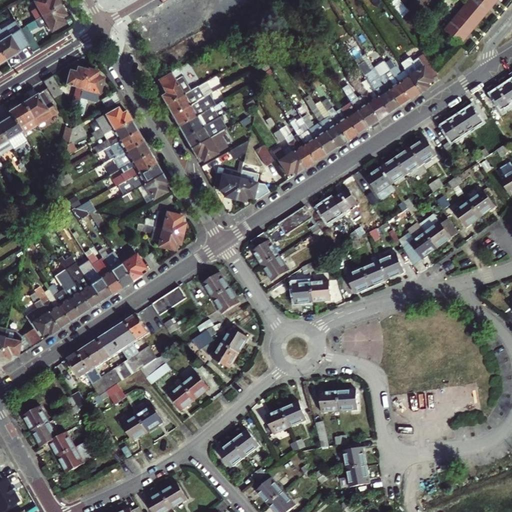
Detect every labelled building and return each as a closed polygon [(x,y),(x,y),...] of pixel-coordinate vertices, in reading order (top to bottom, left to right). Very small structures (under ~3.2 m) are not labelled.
[(38,16),(39,18),(60,6),(56,0),(34,0),(33,1),(41,14),(38,16)] [(487,0),(468,0),(466,4),(481,17),(492,4),(487,0)] [(470,30),(481,17),(466,4),(455,17),(470,30)] [(60,6),(39,18),(40,20),(44,18),(51,31),(64,24),(61,18),(65,15),(60,6)] [(38,25),(31,14),(23,19),(27,25),(20,30),(29,45),(33,52),(39,48),(29,30),(38,25)] [(459,43),(470,30),(455,17),(444,30),(459,43)] [(44,18),(40,20),(48,33),(51,31),(44,18)] [(14,25),(0,33),(0,50),(5,59),(29,45),(20,30),(18,31),(14,25)] [(386,53),(381,57),(389,70),(395,66),(386,53)] [(408,75),(419,93),(428,87),(426,83),(438,75),(429,61),(423,53),(417,57),(422,66),(416,70),(408,57),(399,62),(404,70),(408,75)] [(356,65),(366,81),(387,114),(398,107),(374,69),(373,67),(370,69),(364,60),(356,65)] [(374,69),(398,107),(408,100),(389,70),(384,73),(380,65),(374,69)] [(408,100),(419,93),(408,75),(404,70),(401,72),(396,65),(395,66),(389,70),(408,100)] [(69,69),(65,84),(76,87),(73,99),(79,100),(87,69),(77,66),(75,71),(69,69)] [(171,73),(171,72),(157,80),(164,92),(160,95),(165,104),(190,90),(179,68),(171,73)] [(87,69),(79,100),(76,112),(83,114),(87,99),(90,100),(91,97),(98,98),(103,78),(96,76),(97,71),(87,69)] [(352,81),(357,78),(354,73),(348,76),(352,81)] [(62,93),(51,76),(42,81),(53,98),(62,93)] [(360,95),(377,120),(387,114),(366,81),(361,85),(357,78),(352,81),(360,95)] [(200,84),(196,87),(202,98),(203,97),(206,96),(200,84)] [(503,109),(511,103),(511,90),(509,85),(494,95),(503,109)] [(171,115),(199,100),(202,98),(196,87),(190,90),(165,104),(171,115)] [(343,90),(346,95),(351,91),(348,87),(343,90)] [(305,88),(299,92),(312,111),(317,108),(305,88)] [(43,90),(22,102),(36,124),(57,112),(43,90)] [(346,95),(350,102),(366,127),(377,120),(360,95),(356,98),(352,91),(351,91),(346,95)] [(120,100),(115,92),(102,99),(106,108),(120,100)] [(337,104),(342,101),(336,92),(331,95),(337,104)] [(209,108),(203,97),(202,98),(199,100),(205,110),(209,108)] [(329,115),(345,141),(356,134),(340,108),(335,111),(326,98),(320,102),(329,115)] [(171,115),(178,126),(205,110),(199,100),(171,115)] [(12,115),(22,133),(36,124),(22,102),(9,111),(12,115)] [(345,105),(340,108),(356,134),(366,127),(350,102),(345,105)] [(205,110),(178,126),(184,136),(211,121),(208,117),(222,109),(218,103),(209,108),(205,110)] [(295,109),(312,136),(324,155),(335,148),(319,122),(314,125),(306,114),(307,114),(302,105),(295,109)] [(91,141),(104,134),(131,119),(126,110),(121,112),(117,106),(95,119),(100,128),(91,133),(92,136),(89,137),(91,141)] [(312,111),(319,122),(335,148),(345,141),(329,115),(324,118),(317,108),(312,111)] [(473,108),(459,117),(469,132),(483,123),(473,108)] [(224,114),(211,121),(184,136),(190,148),(212,136),(217,133),(214,128),(227,120),(224,114)] [(12,115),(0,122),(0,127),(12,147),(26,139),(22,133),(12,115)] [(453,142),(458,139),(466,134),(469,132),(459,117),(444,127),(453,142)] [(97,153),(110,145),(137,130),(131,119),(104,134),(107,140),(94,147),(97,153)] [(289,123),(298,136),(314,162),(324,155),(312,136),(308,139),(295,119),(289,123)] [(86,133),(80,123),(72,128),(69,143),(86,133)] [(225,128),(228,133),(234,130),(231,125),(225,128)] [(285,139),(289,145),(304,168),(314,162),(298,136),(294,139),(286,126),(279,130),(285,139)] [(0,154),(12,147),(0,127),(0,154)] [(62,137),(68,138),(70,129),(64,127),(62,137)] [(217,133),(220,138),(228,133),(225,128),(217,133)] [(110,145),(116,156),(144,141),(137,130),(110,145)] [(279,142),(285,139),(279,130),(274,133),(279,142)] [(470,140),(466,134),(458,139),(462,146),(470,140)] [(213,138),(212,136),(190,148),(195,156),(199,154),(203,160),(217,153),(210,140),(213,138)] [(438,155),(436,152),(427,138),(413,148),(421,161),(423,164),(434,158),(438,155)] [(249,139),(229,150),(234,159),(245,152),(249,139)] [(144,141),(116,156),(115,157),(118,162),(106,169),(109,175),(120,169),(131,162),(150,152),(144,141)] [(450,142),(443,146),(452,160),(459,156),(450,142)] [(503,147),(507,154),(511,151),(507,144),(503,147)] [(274,160),(263,145),(256,149),(266,166),(274,160)] [(292,170),(295,174),(304,168),(289,145),(282,150),(280,147),(273,152),(287,174),(292,170)] [(507,154),(503,147),(498,150),(503,157),(507,154)] [(413,148),(397,158),(406,171),(408,174),(419,167),(423,164),(421,161),(413,148)] [(485,149),(481,152),(485,158),(490,156),(485,149)] [(115,185),(127,179),(156,163),(150,152),(131,162),(133,166),(123,172),(120,174),(121,174),(112,179),(115,185)] [(485,158),(481,152),(476,155),(477,157),(480,162),(485,158)] [(474,166),(478,163),(480,162),(477,157),(471,162),(474,166)] [(382,168),(393,184),(404,177),(408,174),(406,171),(397,158),(382,168)] [(120,169),(123,172),(133,166),(131,162),(120,169)] [(156,163),(127,179),(129,183),(126,185),(127,185),(120,189),(124,195),(131,191),(138,188),(162,174),(156,163)] [(378,194),(382,191),(392,185),(393,184),(382,168),(367,177),(376,191),(378,194)] [(241,172),(239,178),(234,198),(244,201),(246,196),(252,198),(256,182),(255,182),(257,176),(241,172)] [(511,172),(501,179),(510,193),(511,197),(511,196),(511,172)] [(234,198),(239,178),(236,177),(216,173),(213,187),(213,189),(225,191),(224,196),(234,198)] [(162,174),(138,188),(146,203),(166,191),(163,186),(167,183),(162,174)] [(416,174),(410,178),(416,186),(421,183),(416,174)] [(454,179),(459,185),(463,183),(458,176),(454,179)] [(440,179),(435,182),(439,189),(444,186),(440,179)] [(454,179),(449,182),(454,188),(459,185),(454,179)] [(430,185),(434,192),(439,189),(435,182),(430,185)] [(349,189),(334,199),(344,213),(359,204),(349,189)] [(470,201),(482,217),(493,209),(497,207),(494,203),(485,190),(470,201)] [(134,197),(131,191),(124,195),(122,197),(125,202),(134,197)] [(329,223),(344,213),(334,199),(320,208),(329,223)] [(404,203),(408,209),(413,206),(409,199),(404,203)] [(470,201),(455,212),(464,224),(467,228),(471,225),(482,217),(470,201)] [(400,205),(404,212),(408,209),(404,203),(400,205)] [(306,206),(278,224),(285,235),(313,217),(306,206)] [(408,209),(413,215),(417,212),(413,206),(408,209)] [(32,211),(35,216),(42,212),(43,212),(39,207),(32,211)] [(408,218),(413,215),(408,209),(404,212),(408,218)] [(32,211),(31,210),(22,216),(24,218),(26,222),(32,218),(35,216),(32,211)] [(145,219),(144,225),(182,233),(184,223),(180,222),(181,215),(166,212),(166,213),(163,222),(158,221),(145,218),(145,219)] [(42,214),(34,219),(37,225),(45,220),(42,214)] [(130,221),(138,223),(144,225),(145,219),(132,216),(130,221)] [(426,233),(438,249),(448,241),(452,238),(460,233),(449,219),(442,224),(440,222),(426,233)] [(182,233),(144,225),(138,223),(136,230),(152,233),(150,239),(159,241),(158,246),(173,250),(175,243),(179,244),(182,233)] [(314,233),(321,229),(318,224),(311,229),(314,233)] [(415,240),(411,243),(421,256),(423,260),(427,257),(438,249),(426,233),(420,225),(409,232),(415,240)] [(360,228),(356,231),(360,237),(364,234),(360,228)] [(324,234),(321,229),(314,233),(317,238),(324,234)] [(380,234),(377,229),(370,233),(373,238),(380,234)] [(360,237),(356,231),(351,234),(355,240),(360,237)] [(92,243),(104,261),(121,288),(132,281),(116,255),(109,259),(97,240),(92,243)] [(270,241),(257,249),(253,251),(256,255),(263,267),(280,256),(270,241)] [(353,242),(348,245),(351,251),(356,249),(353,242)] [(117,253),(115,254),(116,255),(132,281),(141,275),(139,271),(144,268),(131,248),(119,256),(117,253)] [(86,257),(95,269),(111,295),(121,288),(104,261),(100,263),(98,261),(97,262),(92,253),(86,257)] [(151,253),(143,258),(150,269),(158,264),(151,253)] [(397,255),(381,261),(387,276),(388,279),(401,274),(404,272),(403,269),(397,255)] [(289,271),(280,256),(263,267),(270,277),(273,282),(276,279),(289,271)] [(84,276),(81,271),(78,267),(75,262),(71,257),(64,262),(62,258),(59,260),(64,269),(65,270),(90,308),(101,302),(84,276)] [(381,261),(365,268),(372,286),(384,281),(388,279),(387,276),(381,261)] [(308,265),(312,273),(316,270),(312,263),(308,265)] [(312,273),(308,265),(302,267),(306,275),(312,273)] [(348,275),(354,289),(356,293),(361,291),(372,286),(365,268),(348,275)] [(111,295),(95,269),(84,276),(101,302),(111,295)] [(90,308),(65,270),(54,277),(62,288),(79,316),(90,308)] [(207,287),(214,299),(231,288),(221,273),(208,281),(204,283),(207,287)] [(44,283),(48,289),(69,322),(79,316),(62,288),(57,291),(50,280),(44,283)] [(330,280),(313,282),(314,302),(327,301),(332,300),(331,295),(330,280)] [(314,302),(313,282),(295,283),(296,299),(297,304),(301,303),(314,302)] [(69,322),(48,289),(44,292),(40,286),(33,290),(34,292),(59,329),(69,322)] [(187,298),(180,287),(153,305),(160,316),(187,298)] [(223,313),(227,311),(240,303),(231,288),(214,299),(220,309),(223,313)] [(47,331),(50,335),(59,329),(34,292),(32,294),(29,295),(34,303),(33,303),(37,308),(25,316),(33,328),(39,336),(47,331)] [(128,321),(134,331),(128,335),(133,344),(150,333),(137,315),(128,321)] [(195,338),(208,330),(213,327),(215,326),(210,319),(191,332),(195,338)] [(165,324),(168,329),(174,325),(171,320),(165,324)] [(111,332),(123,350),(133,344),(128,335),(134,331),(128,321),(111,332)] [(174,325),(168,329),(171,334),(177,330),(174,325)] [(217,334),(213,327),(208,330),(212,337),(217,334)] [(224,340),(222,343),(240,353),(246,342),(249,337),(245,335),(232,327),(227,336),(224,340)] [(17,356),(42,340),(39,336),(33,328),(21,336),(15,330),(6,328),(0,354),(0,357),(10,359),(10,354),(17,356)] [(213,339),(212,337),(208,330),(195,338),(192,340),(201,348),(213,339)] [(108,360),(123,350),(111,332),(100,338),(107,349),(102,352),(107,361),(108,360)] [(107,361),(102,352),(107,349),(100,338),(80,352),(86,362),(91,359),(97,368),(107,361)] [(240,353),(222,343),(213,358),(227,366),(230,368),(233,364),(240,353)] [(147,365),(158,358),(150,346),(139,352),(147,365)] [(80,352),(68,360),(80,379),(97,368),(91,359),(86,362),(80,352)] [(126,361),(134,373),(142,368),(147,365),(139,352),(129,359),(126,361)] [(161,356),(166,363),(171,360),(165,353),(161,356)] [(143,369),(149,377),(162,367),(166,363),(161,356),(143,369)] [(125,379),(134,373),(126,361),(116,367),(125,379)] [(114,369),(103,376),(111,389),(113,387),(119,383),(125,379),(116,367),(114,369)] [(197,373),(183,384),(195,399),(205,391),(209,388),(207,385),(197,373)] [(111,389),(103,376),(92,383),(97,392),(100,396),(106,391),(111,389)] [(119,383),(113,387),(116,392),(122,388),(119,383)] [(169,395),(179,408),(181,411),(185,407),(195,399),(183,384),(169,395)] [(116,392),(113,387),(111,389),(106,391),(110,397),(112,396),(116,403),(127,396),(126,395),(122,388),(116,392)] [(357,390),(339,391),(340,411),(353,410),(359,410),(358,406),(357,390)] [(106,391),(100,396),(104,401),(110,397),(106,391)] [(320,392),(322,409),(322,413),(327,412),(340,411),(339,391),(320,392)] [(97,392),(78,404),(78,405),(80,408),(90,402),(100,396),(97,392)] [(65,399),(71,409),(77,405),(71,396),(65,399)] [(283,409),(291,427),(302,422),(307,420),(305,416),(299,402),(283,409)] [(80,411),(77,405),(71,409),(74,414),(80,411)] [(138,414),(148,432),(160,425),(164,422),(162,419),(153,405),(138,414)] [(23,417),(25,420),(33,433),(50,422),(41,406),(27,414),(23,417)] [(266,417),(273,431),(274,434),(279,432),(291,427),(283,409),(266,417)] [(138,414),(123,424),(131,437),(133,441),(137,438),(148,432),(138,414)] [(59,437),(50,422),(33,433),(39,444),(41,448),(45,446),(51,442),(54,440),(59,437)] [(324,446),(331,445),(326,422),(319,423),(324,446)] [(233,440),(245,457),(256,449),(260,445),(257,442),(247,429),(233,440)] [(106,430),(99,434),(102,439),(109,436),(106,430)] [(53,446),(60,458),(77,447),(68,431),(59,437),(54,440),(51,442),(53,446)] [(297,442),(300,449),(305,446),(302,439),(297,442)] [(235,465),(245,457),(233,440),(219,452),(229,464),(232,468),(235,465)] [(347,469),(367,466),(363,440),(348,443),(343,444),(337,445),(339,452),(344,451),(345,456),(347,469)] [(60,458),(66,469),(68,473),(72,471),(86,463),(83,458),(89,455),(92,460),(96,457),(87,441),(77,447),(60,458)] [(313,469),(310,464),(303,468),(306,473),(313,469)] [(367,466),(347,469),(350,482),(351,487),(355,487),(370,484),(367,466)] [(257,472),(262,478),(265,475),(266,475),(262,469),(257,472)] [(313,469),(306,473),(309,477),(316,473),(313,469)] [(316,473),(320,478),(326,475),(322,469),(316,473)] [(249,481),(253,486),(256,483),(262,478),(257,472),(253,476),(254,477),(249,481)] [(262,478),(256,483),(261,488),(270,480),(265,475),(262,478)] [(326,475),(320,478),(323,484),(329,480),(326,475)] [(8,484),(4,476),(1,478),(0,478),(0,510),(18,500),(12,491),(8,484)] [(269,505),(284,492),(272,478),(270,480),(261,488),(260,489),(257,492),(261,495),(269,505)] [(178,482),(162,491),(172,509),(184,502),(188,499),(186,496),(178,482)] [(146,500),(153,511),(166,511),(172,509),(162,491),(146,500)] [(289,511),(296,506),(284,492),(269,505),(275,511),(289,511)] [(345,509),(351,505),(347,500),(342,505),(345,509)]
